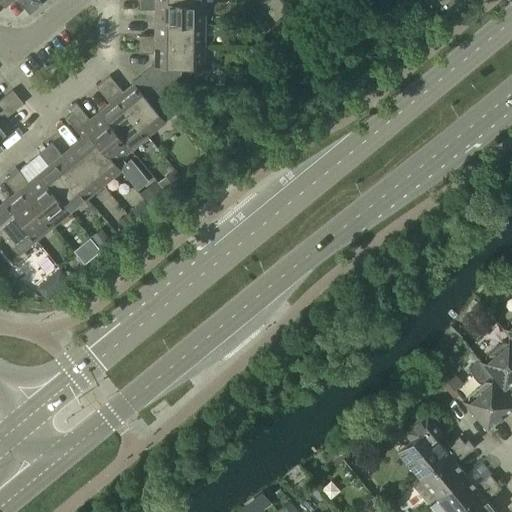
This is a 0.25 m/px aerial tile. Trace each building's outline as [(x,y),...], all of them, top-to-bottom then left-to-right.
[(36,8),(28,0),(0,0),(2,2),(4,0),(17,0),(29,14),(36,8)] [(28,0),(36,8),(42,3),(40,0),(28,0)] [(154,0),(140,0),(139,0),(139,9),(154,9),(154,0)] [(159,1),(158,22),(204,23),(205,2),(159,1)] [(204,45),(204,23),(158,22),(158,35),(139,35),(139,43),(204,45)] [(203,68),(204,45),(139,43),(139,52),(158,52),(157,67),(152,66),(144,73),(159,89),(180,72),(180,67),(203,68)] [(159,89),(144,73),(133,82),(136,86),(126,94),(110,74),(104,80),(149,135),(175,113),(157,91),(159,89)] [(102,114),(131,149),(149,135),(104,80),(97,85),(113,105),(102,114)] [(9,91),(0,99),(0,109),(15,98),(9,91)] [(0,118),(1,120),(20,105),(15,98),(0,109),(0,118)] [(115,162),(131,149),(102,114),(93,121),(77,102),(70,107),(74,112),(115,162)] [(74,149),(103,184),(121,170),(115,162),(74,112),(67,117),(86,139),(74,149)] [(45,148),(57,162),(86,198),(103,184),(74,149),(65,156),(53,141),(45,148)] [(69,212),(86,198),(57,162),(45,148),(38,153),(50,168),(40,176),(69,212)] [(138,189),(149,180),(131,159),(120,167),(138,189)] [(53,225),(69,212),(40,176),(30,185),(18,170),(11,175),(53,225)] [(183,180),(176,171),(160,184),(167,193),(183,180)] [(36,239),(53,225),(11,175),(5,180),(17,195),(7,203),(36,239)] [(149,206),(166,192),(159,184),(142,197),(149,206)] [(150,207),(144,200),(127,214),(133,221),(150,207)] [(0,209),(0,233),(2,233),(23,259),(28,255),(23,250),(36,239),(7,203),(0,209)] [(119,221),(124,227),(132,220),(127,214),(119,221)] [(109,240),(102,232),(93,239),(100,248),(109,240)] [(95,243),(85,251),(91,259),(101,251),(95,243)] [(60,268),(36,287),(45,298),(68,279),(60,268)] [(511,316),(501,326),(509,335),(511,339),(511,316)] [(511,339),(509,335),(479,359),(503,389),(511,399),(511,339)] [(511,399),(503,389),(479,359),(466,370),(479,385),(462,399),(486,429),(511,407),(511,399)] [(454,373),(445,362),(437,369),(446,379),(454,373)] [(439,372),(430,379),(438,389),(447,382),(439,372)] [(396,449),(421,479),(465,443),(459,436),(444,448),(436,437),(441,432),(425,412),(405,428),(412,437),(396,449)] [(465,443),(421,479),(411,486),(427,505),(436,497),(465,473),(456,462),(474,447),(469,440),(465,443)] [(327,454),(336,465),(343,459),(334,448),(327,454)] [(436,497),(447,511),(456,511),(495,480),(489,473),(475,485),(465,473),(436,497)] [(495,480),(456,511),(494,511),(496,511),(486,499),(501,487),(495,480)] [(388,504),(392,493),(382,489),(378,500),(388,504)] [(279,511),(298,511),(291,502),(278,511),(279,511)] [(387,511),(380,503),(371,511),(387,511)]
